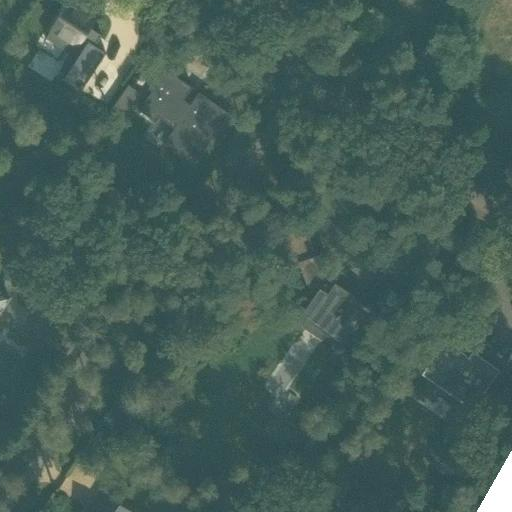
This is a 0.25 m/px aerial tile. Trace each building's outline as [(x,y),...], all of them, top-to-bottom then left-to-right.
[(56,0),(36,30),(79,59),(104,23),(70,0),(56,0)] [(511,53),(511,0),(498,0),(489,14),(511,29),(511,31),(502,46),(511,53)] [(197,147),(225,106),(170,70),(142,111),(197,147)] [(123,110),(141,81),(124,71),(107,100),(123,110)] [(349,343),(373,308),(330,278),(306,313),(349,343)] [(0,317),(11,300),(0,292),(0,317)] [(424,370),(474,401),(498,364),(448,332),(424,370)] [(147,511),(96,480),(81,505),(92,511),(147,511)]
